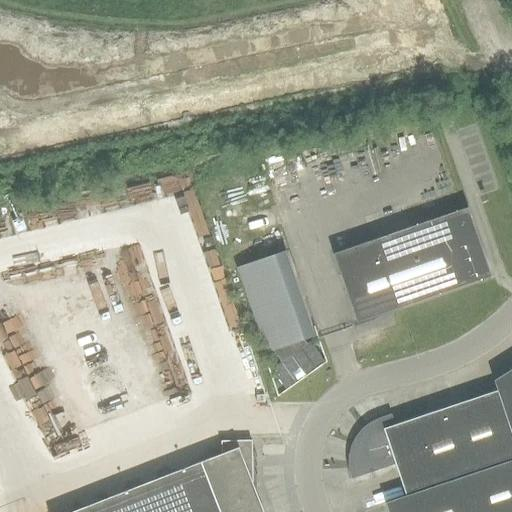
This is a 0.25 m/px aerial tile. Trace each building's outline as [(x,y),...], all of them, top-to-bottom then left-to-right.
[(491,278),(467,210),(333,257),(356,325),(491,278)] [(324,364),(310,344),(307,346),(304,342),(315,339),(284,254),(237,270),(267,355),(274,353),(282,365),(272,372),(286,391),(324,364)] [(405,495),(511,458),(511,370),(493,382),(497,393),(393,428),(390,419),(380,422),(372,426),(364,432),(358,440),(353,449),(351,458),(351,468),(353,478),(395,464),(405,495)] [(77,511),(263,511),(253,487),(252,443),(222,443),(223,455),(77,511)] [(511,511),(511,460),(384,503),(387,511),(511,511)]
